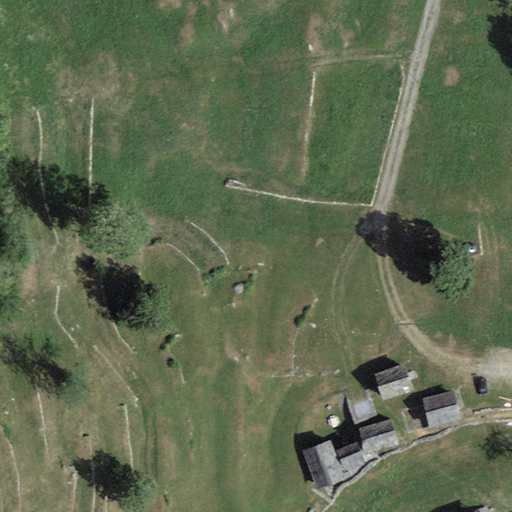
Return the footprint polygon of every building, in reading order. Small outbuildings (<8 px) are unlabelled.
[(402,363),(377,372),(386,396),(411,387),(402,363)] [(452,392),(424,400),(430,423),(459,416),(452,392)] [(389,418),(361,428),(369,451),(397,442),(389,418)] [(329,441),(305,449),(316,482),(340,474),(329,441)] [(355,442),(338,450),(346,466),(363,458),(355,442)]
